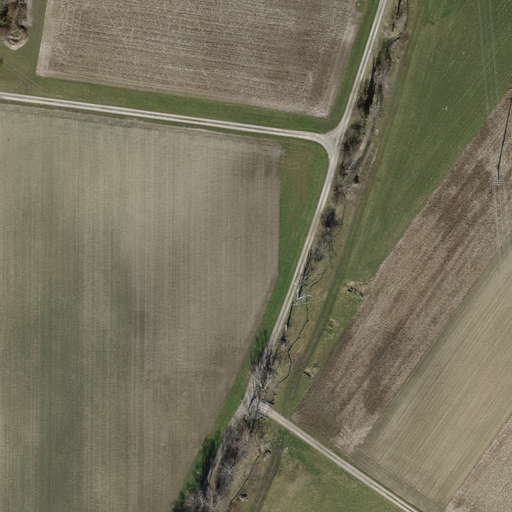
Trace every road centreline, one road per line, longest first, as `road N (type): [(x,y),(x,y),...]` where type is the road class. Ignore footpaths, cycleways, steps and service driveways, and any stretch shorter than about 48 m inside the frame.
road 1 (track): [(195,511),(278,329),(382,0)]
road 2 (track): [(0,95),(339,142)]
road 3 (track): [(413,511),(249,397)]
